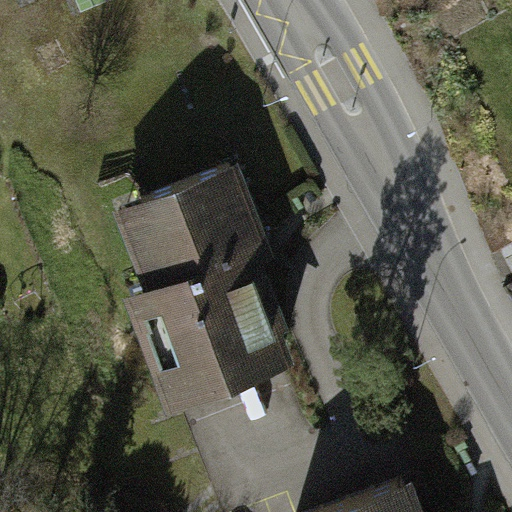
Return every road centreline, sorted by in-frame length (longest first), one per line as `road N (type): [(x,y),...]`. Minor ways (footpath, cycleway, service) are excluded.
road 1 (residential): [(290,0),(453,298)]
road 2 (residential): [(453,298),(511,403)]
